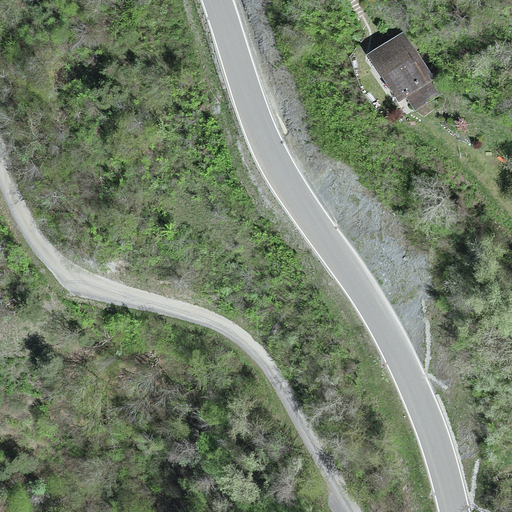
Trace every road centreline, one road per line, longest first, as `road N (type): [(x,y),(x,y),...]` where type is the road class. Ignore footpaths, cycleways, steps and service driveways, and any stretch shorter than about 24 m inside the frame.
road 1 (tertiary): [(216,0),(285,184),(361,285),(411,383),(435,436),(454,511)]
road 2 (track): [(346,511),(267,362),(234,330),(117,295),(69,271),(8,206),(0,172)]
